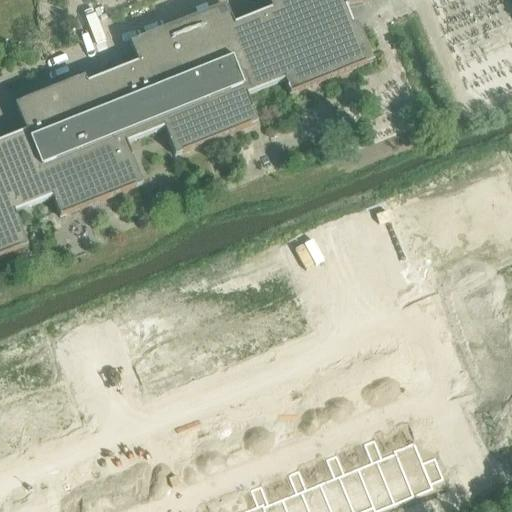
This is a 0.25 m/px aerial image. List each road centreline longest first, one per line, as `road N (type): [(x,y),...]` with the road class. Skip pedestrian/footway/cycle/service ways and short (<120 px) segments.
road 1 (residential): [(0,478),(412,311)]
road 2 (residential): [(412,311),(447,396),(162,511)]
road 3 (unclassified): [(419,0),(466,117),(511,99)]
